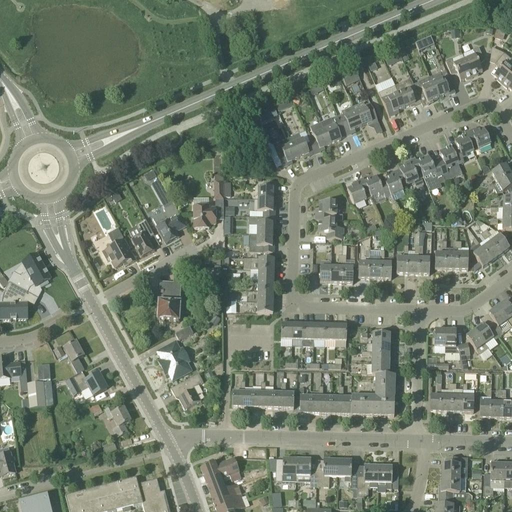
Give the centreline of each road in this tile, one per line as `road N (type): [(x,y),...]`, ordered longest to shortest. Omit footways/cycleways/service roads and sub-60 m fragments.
road 1 (residential): [(172,450),(186,437),(415,441)]
road 2 (residential): [(511,136),(498,112),(476,106),(296,187)]
road 3 (residential): [(418,310),(294,303),(296,187)]
road 4 (secondary): [(228,89),(434,0)]
road 5 (residential): [(172,450),(92,304)]
road 6 (residential): [(418,310),(415,441)]
